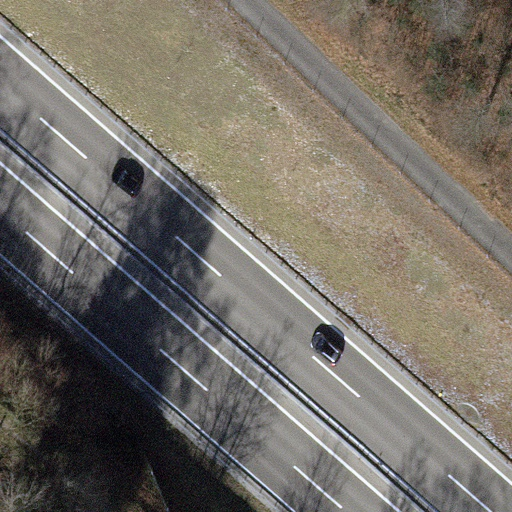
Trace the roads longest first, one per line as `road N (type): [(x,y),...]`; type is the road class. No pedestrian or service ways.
road 1 (trunk): [(495,511),(0,80)]
road 2 (trunk): [(0,206),(351,511)]
road 3 (track): [(511,251),(242,0)]
road 4 (track): [(103,511),(0,428)]
